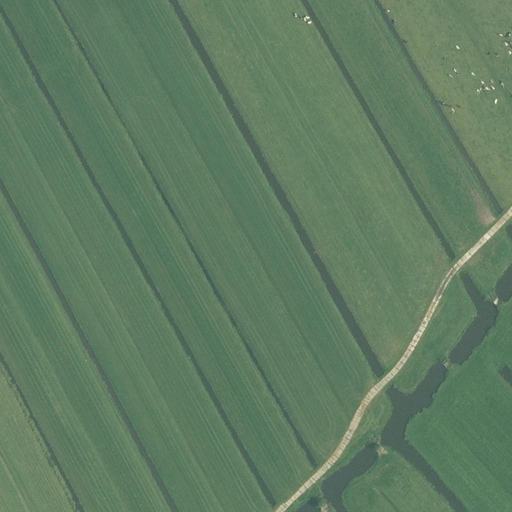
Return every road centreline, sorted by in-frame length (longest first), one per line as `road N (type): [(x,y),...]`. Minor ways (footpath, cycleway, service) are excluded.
road 1 (track): [(511,212),(448,276),(411,349),(367,399),(335,456),(280,511)]
road 2 (track): [(0,323),(101,511)]
